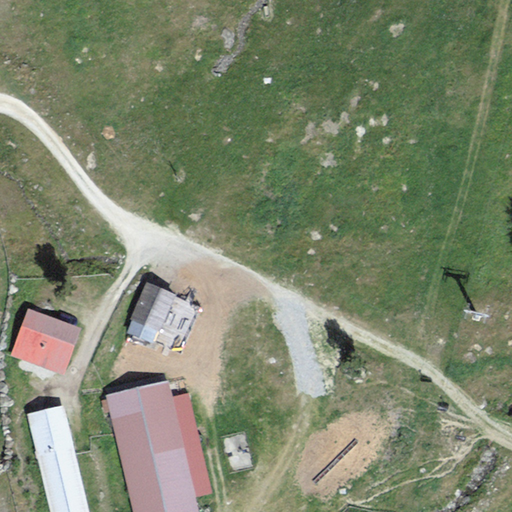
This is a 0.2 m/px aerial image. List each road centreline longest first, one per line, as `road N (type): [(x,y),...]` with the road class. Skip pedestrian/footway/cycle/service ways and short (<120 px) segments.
road 1 (track): [(141,244),(273,289),(376,343),(445,382),(511,442)]
road 2 (track): [(0,102),(45,133),(141,244),(64,394)]
